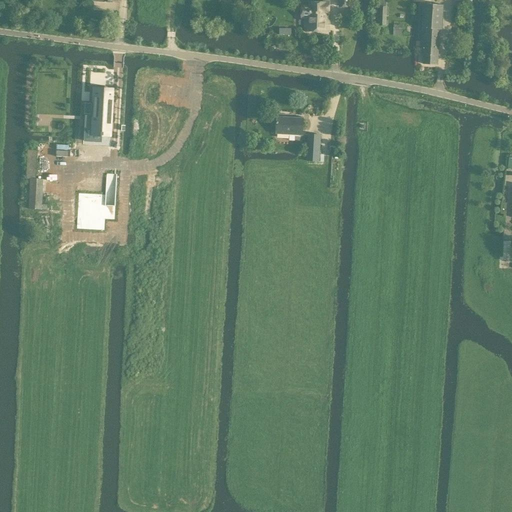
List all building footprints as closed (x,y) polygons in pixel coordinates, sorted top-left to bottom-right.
[(340,0),(340,7),(351,7),(350,15),(357,15),(358,7),(352,7),(352,0),(340,0)] [(305,18),(305,31),(329,32),(330,3),(310,2),(310,6),(301,6),(301,18),(305,18)] [(422,42),(416,41),(416,48),(424,49),(423,63),(437,64),(439,30),(442,30),(443,5),(424,4),(422,42)] [(86,114),(84,141),(100,142),(101,135),(110,136),(112,90),(94,89),(93,105),(90,105),(90,104),(85,104),(84,114),(86,114)] [(277,117),(276,133),(302,135),(303,119),(277,117)] [(308,135),(307,157),(307,161),(318,162),(320,135),(308,135)] [(37,150),(28,150),(26,178),(29,178),(28,208),(41,209),(42,179),(35,178),(37,150)] [(78,193),(76,229),(104,230),(104,219),(114,220),(115,207),(104,206),(105,195),(78,193)]
